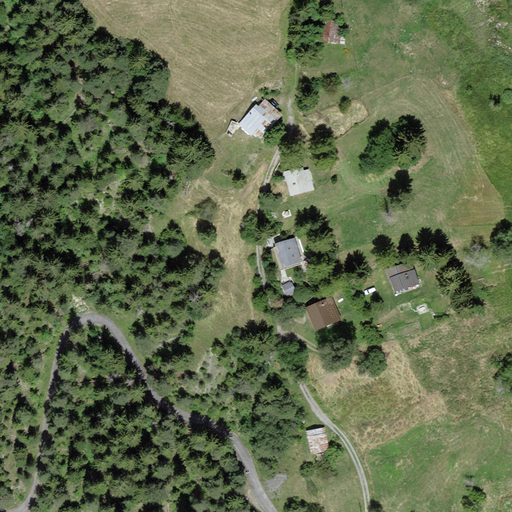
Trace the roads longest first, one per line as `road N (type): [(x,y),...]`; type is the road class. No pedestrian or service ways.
road 1 (track): [(367,511),(356,460),(291,362),(261,266),(260,211),(290,131),(306,0)]
road 2 (track): [(26,511),(35,497),(56,353),(66,333),(92,320),(112,329),(160,404),(234,448),(270,511)]
